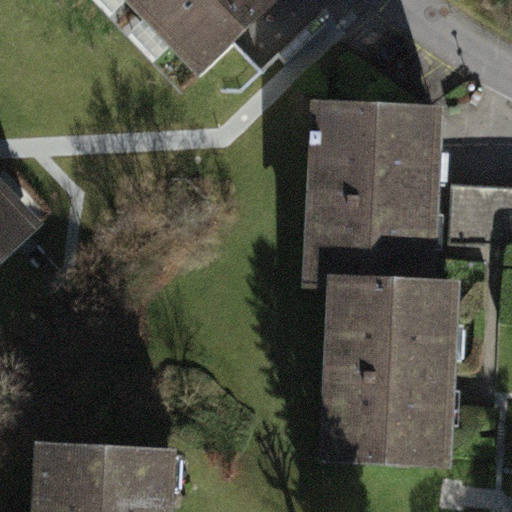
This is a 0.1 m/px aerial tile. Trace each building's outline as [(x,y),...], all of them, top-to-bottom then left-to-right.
[(105,0),(192,97),(284,15),(270,0),(105,0)] [(443,119),(320,114),(312,291),(338,292),(436,297),(443,119)] [(0,278),(36,246),(0,205),(0,278)] [(436,297),(338,292),(330,470),(453,475),(461,298),(436,297)] [(170,511),(172,466),(49,461),(46,511),(170,511)]
